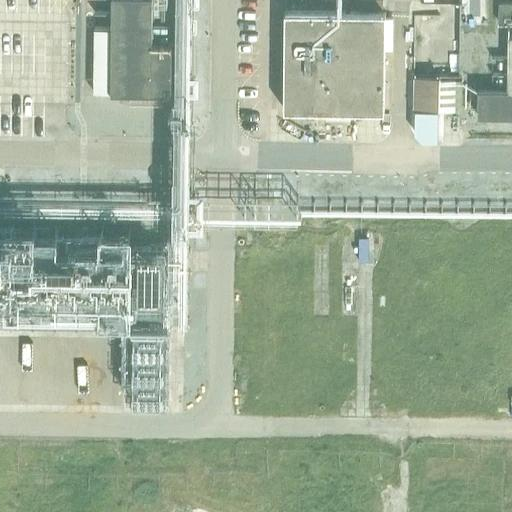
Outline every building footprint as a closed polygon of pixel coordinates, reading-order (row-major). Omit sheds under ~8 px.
[(152,0),(111,0),(111,92),(171,93),(171,43),(152,43),(152,0)] [(283,109),(383,110),(384,12),(284,11),(283,109)] [(493,17),(466,17),(466,68),(473,68),(473,50),(493,50),(493,17)] [(477,89),(477,116),(511,116),(511,34),(508,35),(508,90),(477,89)] [(419,108),(461,110),(463,69),(421,66),(419,108)] [(96,287),(94,288),(95,297),(110,295),(107,271),(95,273),(96,287)] [(0,308),(22,311),(24,298),(31,299),(33,281),(18,279),(16,291),(0,289),(0,308)] [(177,312),(143,312),(144,391),(131,391),(132,402),(178,401),(177,312)]
